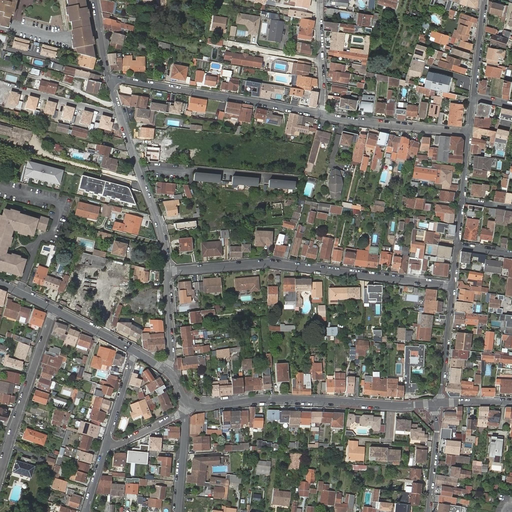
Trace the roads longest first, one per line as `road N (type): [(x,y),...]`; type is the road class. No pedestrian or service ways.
road 1 (residential): [(165,272),(277,263),(452,286)]
road 2 (tertiary): [(188,404),(437,403)]
road 3 (residential): [(321,114),(107,80)]
road 4 (residential): [(54,310),(0,471)]
road 5 (residential): [(468,133),(321,114)]
